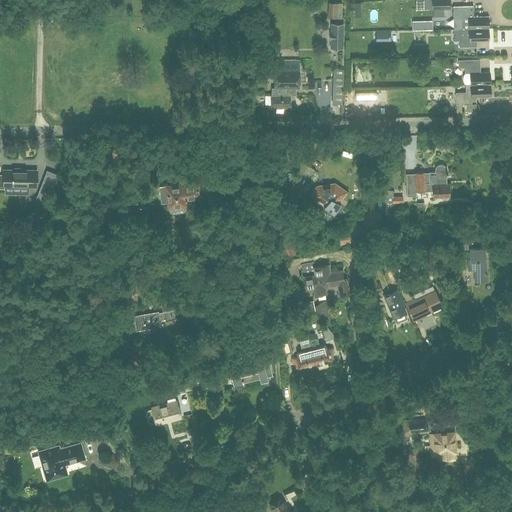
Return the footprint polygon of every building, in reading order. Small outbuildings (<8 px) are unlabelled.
[(415,0),(416,9),(432,8),(432,9),(451,8),(450,0),(415,0)] [(468,29),(489,28),(488,16),(473,17),(473,5),(453,5),(453,17),(462,17),(462,28),(468,28),(468,29)] [(51,20),(69,20),(69,12),(51,12),(51,20)] [(343,48),(344,23),(331,23),(331,31),(330,31),(329,39),(330,39),(330,48),(343,48)] [(489,28),(468,29),(469,41),(460,41),(460,47),(476,47),(476,41),(489,40),(489,28)] [(477,59),(458,60),(459,67),(459,85),(465,85),(490,84),(490,72),(477,73),(477,67),(477,59)] [(275,88),(275,94),(289,93),(289,87),(298,87),(298,69),(274,70),(274,88),(275,88)] [(465,91),(455,91),(455,104),(472,104),(472,101),(476,101),(476,97),(491,96),(490,84),(465,85),(465,91)] [(355,100),(375,99),(375,89),(355,90),(355,100)] [(271,109),(290,109),(289,93),(275,94),(270,94),(271,109)] [(343,96),(333,96),(332,103),(343,104),(343,96)] [(416,184),(407,184),(408,197),(416,196),(415,191),(433,191),(434,197),(441,197),(442,199),(448,199),(448,197),(450,197),(449,184),(447,184),(447,175),(447,172),(446,172),(446,170),(446,168),(445,166),(443,165),(441,165),(439,165),(437,166),(436,168),(436,170),(436,172),(429,172),(429,174),(425,174),(425,172),(416,173),(416,184)] [(3,170),(3,175),(0,174),(0,189),(4,189),(4,187),(36,187),(36,171),(3,170)] [(35,201),(47,206),(55,185),(42,180),(35,201)] [(165,188),(160,189),(162,203),(167,202),(168,209),(169,209),(170,212),(172,214),(183,213),(186,210),(185,207),(187,207),(187,200),(200,198),(198,184),(185,186),(184,185),(176,186),(176,185),(172,186),(172,187),(165,187),(165,188)] [(323,186),(321,189),(317,187),(312,194),(315,197),(315,198),(325,205),(324,207),(334,214),(341,204),(339,203),(346,192),(335,184),(323,186)] [(403,195),(393,196),(393,190),(384,190),(385,210),(388,210),(388,203),(403,202),(403,195)] [(372,209),(361,220),(373,232),(383,221),(372,209)] [(347,232),(349,241),(360,238),(358,229),(347,232)] [(468,247),(467,236),(452,236),(452,237),(450,237),(450,246),(453,246),(453,247),(468,247)] [(283,257),(294,255),(292,239),(280,240),(283,257)] [(471,248),(472,261),(469,261),(470,271),(476,271),(476,282),(488,282),(488,274),(486,274),(486,261),(484,261),(484,248),(471,248)] [(329,265),(315,268),(314,264),(313,263),(302,265),(301,266),(302,272),(303,277),(304,276),(306,290),(314,289),(315,296),(326,294),(325,287),(343,284),(343,286),(347,285),(347,280),(344,281),(342,270),(330,273),(329,265)] [(370,293),(382,289),(379,281),(377,282),(376,278),(366,282),(370,293)] [(251,279),(252,291),(263,290),(263,279),(251,279)] [(415,299),(406,303),(414,321),(421,318),(421,316),(442,307),(435,291),(432,285),(412,294),(415,299)] [(385,295),(394,318),(406,313),(397,290),(385,295)] [(235,298),(224,300),(225,303),(223,303),(224,309),(231,308),(231,307),(236,307),(235,298)] [(320,303),(314,307),(323,317),(334,308),(326,299),(320,303)] [(160,326),(159,320),(165,320),(166,322),(170,335),(183,332),(183,330),(182,326),(181,325),(179,318),(176,319),(173,310),(164,312),(158,313),(135,316),(137,330),(160,326)] [(328,326),(322,328),(325,340),(336,337),(328,326)] [(313,354),(311,348),(308,337),(299,339),(302,350),(297,351),(297,353),(298,358),(292,359),(293,363),(295,363),(297,368),(315,364),(313,354)] [(281,343),(284,355),(292,353),(289,340),(281,343)] [(313,354),(315,364),(334,359),(332,353),(334,353),(333,346),(327,348),(326,344),(311,348),(313,354)] [(239,367),(230,369),(234,388),(244,386),(243,383),(261,379),(273,376),(269,358),(256,361),(257,366),(240,370),(239,367)] [(176,378),(178,386),(181,385),(183,392),(191,389),(187,373),(175,376),(176,378)] [(181,417),(176,400),(151,407),(152,408),(148,409),(146,413),(148,420),(152,422),(155,421),(156,424),(181,417)] [(413,407),(413,416),(430,414),(429,406),(413,407)] [(430,416),(401,419),(402,434),(431,431),(430,416)] [(107,431),(104,422),(92,425),(94,432),(97,434),(107,431)] [(453,434),(431,436),(433,455),(440,454),(440,459),(453,458),(453,452),(455,452),(453,434)] [(108,440),(118,446),(120,442),(110,436),(108,440)] [(79,445),(59,451),(57,448),(40,453),(45,471),(44,471),(46,478),(48,478),(48,479),(65,474),(63,467),(66,463),(83,458),(79,445)] [(311,500),(305,504),(309,511),(318,511),(324,509),(331,505),(328,500),(319,484),(306,492),(310,498),(311,500)] [(292,511),(289,507),(286,508),(281,499),(270,505),(274,511),(292,511)]
